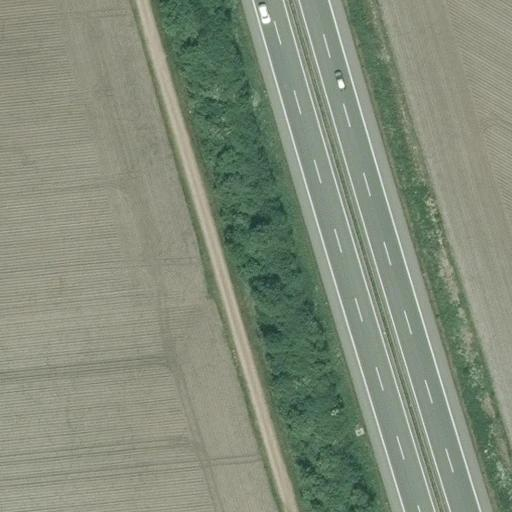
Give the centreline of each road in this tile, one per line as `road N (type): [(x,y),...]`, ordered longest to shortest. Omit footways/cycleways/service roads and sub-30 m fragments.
road 1 (motorway): [(468,511),(317,0)]
road 2 (motorway): [(270,0),(420,511)]
road 3 (track): [(290,511),(141,0)]
